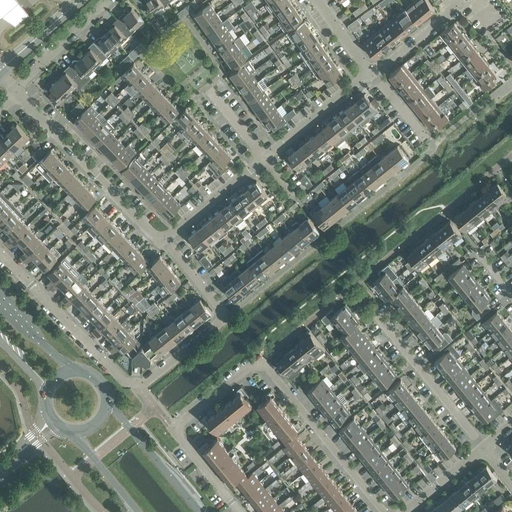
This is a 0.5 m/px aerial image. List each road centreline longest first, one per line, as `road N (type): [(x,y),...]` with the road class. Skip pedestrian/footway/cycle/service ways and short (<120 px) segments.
road 1 (residential): [(168,240),(225,316),(139,383),(0,252)]
road 2 (residential): [(238,511),(174,429),(261,361)]
road 3 (residential): [(17,91),(151,232),(168,240)]
road 4 (residential): [(384,511),(261,361)]
road 5 (residential): [(486,451),(374,314)]
road 6 (secondary): [(198,511),(105,396)]
road 7 (residential): [(266,157),(373,74)]
road 8 (residential): [(17,91),(111,0)]
road 9 (residential): [(168,240),(266,157)]
